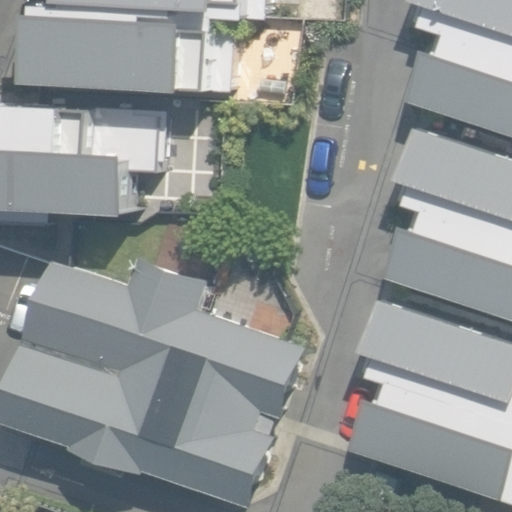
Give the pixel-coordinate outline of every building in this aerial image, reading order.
[(139,0),(276,8),(276,0),(139,0)] [(511,126),(511,0),(432,0),(440,2),(432,25),(446,30),(424,98),(511,126)] [(241,90),(244,27),(206,24),(206,18),(48,9),(45,78),(241,90)] [(105,148),(106,102),(4,98),(2,142),(0,142),(0,202),(147,210),(148,151),(105,148)] [(511,308),(511,150),(430,124),(414,174),(424,178),(417,201),(423,204),(401,273),(511,308)] [(212,307),(223,278),(153,254),(144,283),(71,257),(16,416),(264,503),(321,345),(212,307)] [(511,492),(511,334),(395,297),(379,347),(389,350),(382,374),(388,376),(366,445),(511,492)]
